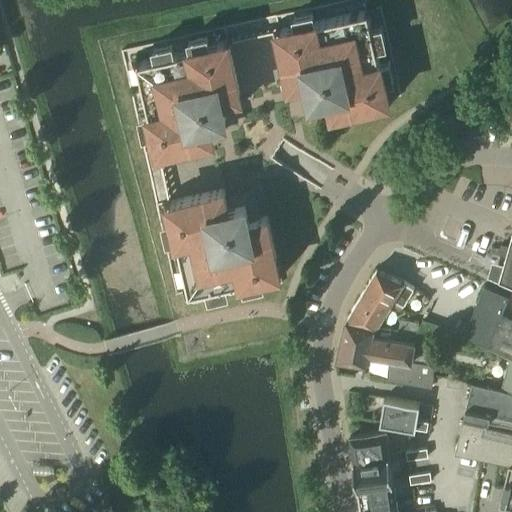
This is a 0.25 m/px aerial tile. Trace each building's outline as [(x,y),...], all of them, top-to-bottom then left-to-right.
[(368,9),(365,0),(345,0),(121,50),(176,294),(189,291),(192,303),(282,283),(267,216),(257,218),(254,204),(240,195),(226,199),(224,189),(169,201),(158,150),(213,138),(210,129),(224,125),(233,111),(230,97),(240,95),(227,40),(278,29),(289,83),(299,81),(302,95),(316,104),(330,100),(333,110),(400,95),(380,6),(368,9)] [(511,231),(498,281),(511,286),(511,231)] [(487,268),(491,258),(433,236),(429,246),(487,268)] [(378,295),(390,302),(394,297),(403,303),(414,286),(404,280),(376,268),(366,285),(376,290),(378,295)] [(20,290),(34,286),(30,273),(16,277),(20,290)] [(475,305),(500,316),(509,294),(484,284),(475,305)] [(374,328),(390,302),(378,295),(376,290),(366,285),(347,317),(374,324),(373,328),(374,328)] [(511,321),(500,316),(475,305),(463,334),(509,356),(510,354),(511,354),(511,321)] [(374,324),(347,317),(338,357),(365,362),(367,354),(373,328),(374,324)] [(407,334),(409,320),(400,318),(398,333),(407,334)] [(434,344),(440,324),(423,318),(416,338),(434,344)] [(407,334),(416,336),(419,321),(409,320),(407,334)] [(398,333),(374,328),(373,328),(367,354),(405,360),(402,378),(418,380),(420,371),(433,373),(433,365),(424,363),(428,344),(415,342),(416,336),(407,334),(398,333)] [(424,363),(433,365),(436,345),(428,344),(424,363)] [(511,354),(510,354),(509,356),(500,388),(511,391),(511,354)] [(511,391),(500,388),(470,381),(463,414),(511,425),(511,391)] [(380,422),(415,428),(420,403),(384,397),(380,422)] [(508,464),(511,465),(511,430),(463,419),(455,452),(508,464)] [(428,421),(417,420),(416,428),(426,430),(428,421)] [(390,452),(386,428),(350,433),(354,457),(390,452)] [(426,448),(416,449),(417,458),(428,456),(426,448)] [(407,459),(417,458),(416,449),(406,451),(407,459)] [(357,482),(393,477),(390,452),(354,457),(357,482)] [(511,465),(508,464),(498,506),(511,508),(511,465)] [(430,471),(420,473),(421,481),(431,480),(430,471)] [(409,474),(411,483),(421,481),(420,473),(409,474)] [(397,500),(393,477),(357,482),(361,505),(397,500)] [(361,511),(398,511),(397,500),(361,505),(361,511)]
